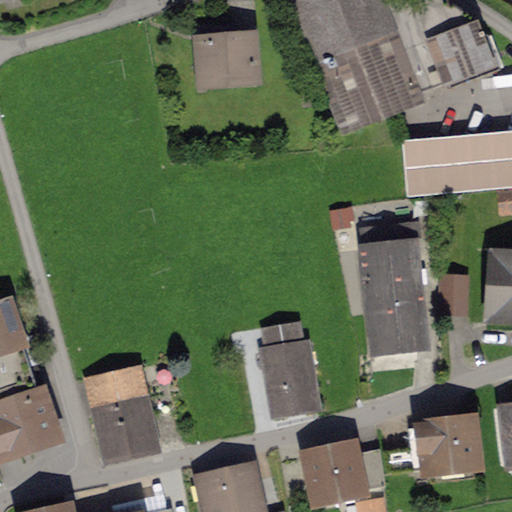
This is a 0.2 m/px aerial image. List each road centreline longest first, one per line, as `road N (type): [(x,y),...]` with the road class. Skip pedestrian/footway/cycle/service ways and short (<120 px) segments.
road 1 (residential): [(99,482),(369,416),(511,368)]
road 2 (residential): [(99,482),(0,133)]
road 3 (residential): [(161,0),(0,48)]
